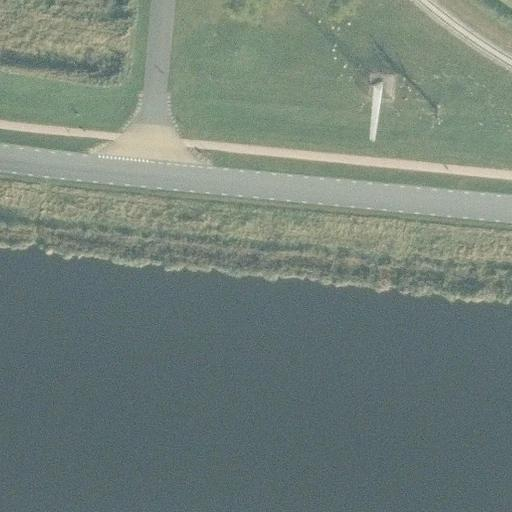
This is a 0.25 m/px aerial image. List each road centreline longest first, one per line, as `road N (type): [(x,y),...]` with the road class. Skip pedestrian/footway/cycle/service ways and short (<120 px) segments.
road 1 (tertiary): [(511,208),(145,173)]
road 2 (unclassified): [(145,173),(163,0)]
road 3 (tertiary): [(145,173),(0,157)]
